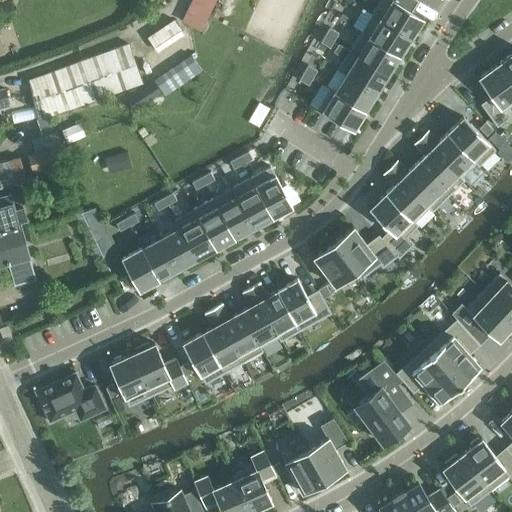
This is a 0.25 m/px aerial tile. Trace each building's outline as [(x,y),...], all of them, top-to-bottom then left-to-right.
[(200,29),(214,0),(192,0),(182,21),(200,29)] [(379,0),(372,12),(411,37),(423,18),(411,10),(418,0),(417,0),(379,0)] [(372,12),(361,31),(400,55),(411,37),(372,12)] [(342,13),(339,18),(347,23),(350,18),(342,13)] [(174,21),(147,38),(157,53),(183,35),(174,21)] [(329,27),(325,34),(334,40),(339,32),(329,27)] [(361,31),(349,49),(388,74),(400,55),(361,31)] [(334,40),(325,34),(321,42),(330,47),(334,40)] [(37,118),(48,116),(50,115),(118,91),(143,82),(128,42),(103,52),(69,64),(70,66),(28,81),(32,94),(37,116),(37,118)] [(337,68),(345,74),(346,73),(377,92),(388,74),(349,49),(337,68)] [(511,81),(511,53),(499,63),(511,81)] [(201,71),(191,54),(125,97),(133,110),(162,92),(164,96),(201,71)] [(504,110),(511,104),(511,81),(499,63),(478,77),(491,95),(493,94),(504,110)] [(304,72),(313,77),(317,70),(308,65),(304,72)] [(346,73),(345,74),(335,90),(334,91),(365,110),(377,92),(346,73)] [(334,91),(335,90),(331,87),(318,108),(353,129),(365,110),(334,91)] [(0,102),(9,101),(6,89),(0,90),(0,102)] [(504,111),(504,110),(493,94),(491,95),(481,103),(497,126),(509,117),(504,111)] [(255,111),(249,121),(255,125),(259,126),(261,122),(269,108),(263,104),(260,102),(255,111)] [(463,116),(447,132),(472,158),(476,162),(479,165),(496,149),(463,116)] [(486,121),(479,127),(487,135),(493,129),(486,121)] [(80,122),(62,130),(66,141),(85,133),(80,122)] [(143,127),(138,130),(149,146),(156,141),(151,133),(149,135),(143,127)] [(428,129),(421,136),(457,173),(461,177),(476,162),(472,158),(447,132),(439,140),(428,129)] [(495,131),(489,137),(498,147),(505,140),(495,131)] [(34,140),(37,152),(28,155),(32,170),(65,161),(57,134),(34,140)] [(421,136),(414,143),(425,154),(416,162),(449,195),(464,180),(461,177),(457,173),(421,136)] [(239,155),(243,163),(253,158),(248,150),(239,155)] [(128,152),(114,155),(117,169),(132,166),(128,152)] [(234,168),(243,163),(239,155),(230,160),(234,168)] [(14,183),(26,179),(20,157),(0,162),(0,186),(1,186),(0,183),(0,176),(11,174),(14,183)] [(397,159),(390,166),(427,203),(430,207),(433,210),(449,195),(416,162),(408,170),(397,159)] [(255,185),(273,217),(293,206),(270,166),(255,174),(250,176),(255,185)] [(390,166),(383,173),(394,184),(385,192),(414,222),(415,222),(430,207),(427,203),(390,166)] [(210,171),(201,176),(205,184),(215,179),(210,171)] [(205,184),(201,176),(192,181),(196,189),(205,184)] [(255,227),(273,217),(255,185),(250,176),(232,187),(254,227),(255,227)] [(213,197),(235,238),(254,227),(232,187),(213,197)] [(173,192),(163,197),(168,205),(177,200),(173,192)] [(385,192),(369,208),(389,229),(381,236),(381,237),(397,253),(396,254),(398,256),(413,241),(407,236),(418,225),(415,222),(414,222),(385,192)] [(30,258),(20,221),(27,219),(23,207),(15,209),(12,196),(11,194),(0,196),(0,265),(8,263),(14,285),(35,279),(30,258)] [(168,205),(163,197),(154,202),(158,210),(168,205)] [(213,197),(194,207),(216,248),(235,238),(213,197)] [(174,218),(178,227),(179,226),(197,258),(216,248),(194,207),(174,218)] [(123,265),(120,259),(100,219),(95,208),(79,212),(109,273),(123,265)] [(135,212),(125,217),(129,225),(139,220),(135,212)] [(129,225),(125,217),(117,222),(116,222),(120,230),(129,225)] [(160,236),(178,269),(197,258),(179,226),(178,227),(160,236)] [(353,226),(333,241),(354,269),(353,269),(359,277),(379,262),(381,265),(396,254),(397,253),(381,237),(381,236),(379,234),(366,243),(353,226)] [(159,279),(178,269),(160,236),(141,247),(159,279)] [(333,241),(313,256),(334,284),(353,269),(354,269),(333,241)] [(139,290),(159,279),(141,247),(121,258),(139,290)] [(511,283),(500,272),(483,290),(511,317),(511,283)] [(297,278),(277,289),(300,330),(332,312),(324,298),(318,288),(307,295),(297,278)] [(260,282),(251,286),(277,332),(279,336),(281,340),(300,330),(277,289),(267,295),(260,282)] [(331,294),(326,284),(318,288),(324,298),(331,294)] [(250,305),(240,310),(258,342),(260,347),(279,336),(277,332),(251,286),(243,291),(250,305)] [(461,302),(451,312),(456,318),(467,330),(475,338),(480,344),(491,332),(499,340),(511,326),(511,317),(483,290),(466,307),(461,302)] [(222,303),(213,308),(244,361),(262,351),(258,342),(240,310),(230,316),(222,303)] [(212,326),(202,331),(225,372),(244,361),(213,308),(205,312),(212,326)] [(456,318),(426,345),(460,383),(480,365),(470,353),(480,344),(475,338),(467,330),(456,318)] [(202,331),(183,343),(205,383),(225,372),(202,331)] [(136,351),(132,353),(151,395),(172,385),(173,389),(188,382),(184,375),(180,366),(175,356),(163,361),(155,342),(150,345),(148,342),(134,348),(136,351)] [(426,345),(395,372),(413,392),(423,384),(439,402),(444,398),(445,400),(458,388),(456,386),(460,383),(426,345)] [(132,353),(109,363),(128,405),(151,395),(132,353)] [(402,380),(384,360),(372,368),(384,383),(355,405),(383,442),(385,441),(387,444),(400,435),(398,431),(408,424),(399,412),(411,403),(397,383),(402,380)] [(192,372),(188,362),(180,366),(184,375),(192,372)] [(93,409),(105,403),(94,380),(83,386),(74,369),(35,389),(51,418),(88,399),(93,409)] [(114,384),(106,387),(110,397),(118,393),(114,384)] [(119,396),(111,400),(116,410),(124,406),(119,396)] [(511,440),(505,447),(511,455),(511,409),(500,422),(511,435),(511,440)] [(306,447),(324,480),(346,468),(335,449),(348,442),(333,417),(320,424),(326,436),(307,447),(306,447)] [(471,446),(462,453),(490,490),(509,476),(511,479),(511,477),(511,455),(505,447),(495,455),(482,438),(480,439),(478,437),(469,443),(471,446)] [(302,492),(324,480),(306,447),(307,447),(304,443),(282,456),(302,492)] [(254,464),(233,474),(236,480),(249,511),(272,501),(263,481),(276,475),(271,466),(263,449),(250,456),(254,464)] [(490,490),(462,453),(458,456),(456,453),(444,462),(446,465),(442,468),(470,505),(490,490)] [(279,462),(271,466),(276,475),(284,471),(279,462)] [(236,480),(233,474),(232,474),(233,478),(213,488),(207,475),(194,481),(206,507),(218,502),(222,511),(248,511),(249,511),(236,480)] [(432,511),(457,511),(453,506),(447,497),(440,488),(427,496),(419,482),(405,491),(404,489),(392,496),(393,498),(379,506),(382,511),(430,511),(432,511)] [(180,489),(152,502),(156,510),(151,511),(203,511),(194,490),(183,495),(180,489)] [(454,493),(447,497),(453,506),(460,501),(454,493)]
